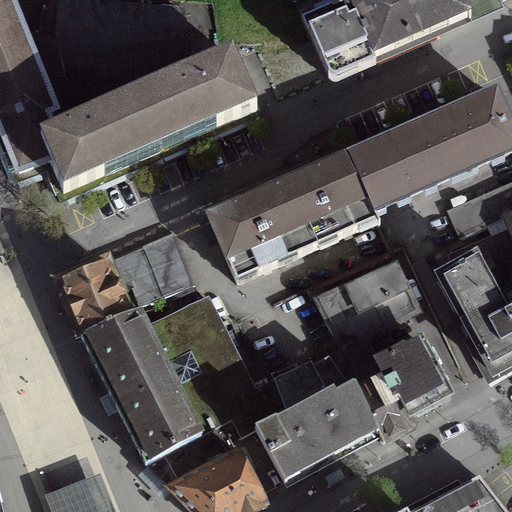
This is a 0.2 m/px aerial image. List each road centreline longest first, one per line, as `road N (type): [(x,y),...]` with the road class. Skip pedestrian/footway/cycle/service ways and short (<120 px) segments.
road 1 (residential): [(43,253),(247,172),(328,109),(511,35)]
road 2 (residential): [(511,411),(326,511)]
